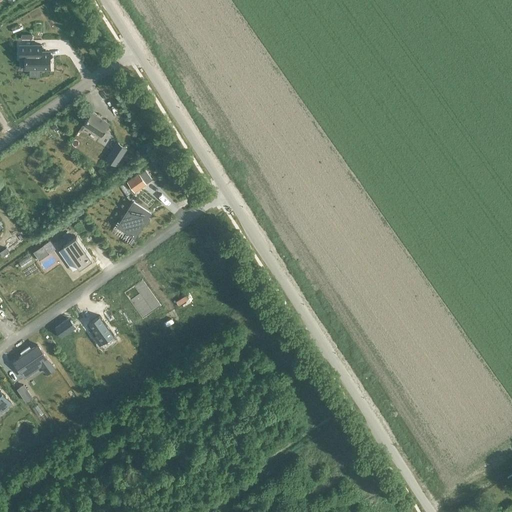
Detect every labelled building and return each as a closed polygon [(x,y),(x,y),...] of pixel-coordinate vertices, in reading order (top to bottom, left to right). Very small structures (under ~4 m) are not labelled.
[(42,44),(20,44),(20,58),(25,58),(25,69),(50,69),(50,51),(42,51),(42,44)] [(92,111),(83,124),(101,136),(110,123),(92,111)] [(118,143),(107,160),(116,165),(127,148),(118,143)] [(139,173),(126,182),(132,191),(145,181),(139,173)] [(150,213),(134,202),(118,226),(135,237),(150,213)] [(64,245),(80,268),(93,259),(77,236),(64,245)] [(34,252),(39,260),(49,253),(44,245),(34,252)] [(6,248),(0,252),(3,257),(9,252),(6,248)] [(171,260),(165,273),(191,285),(208,309),(218,302),(197,273),(171,260)] [(143,319),(161,306),(142,280),(124,293),(143,319)] [(100,315),(85,326),(99,346),(114,335),(100,315)] [(55,328),(61,337),(76,327),(69,317),(55,328)] [(14,361),(25,377),(41,365),(47,373),(54,368),(38,344),(14,361)] [(24,384),(17,389),(21,395),(28,390),(24,384)] [(0,413),(12,403),(0,389),(0,413)]
